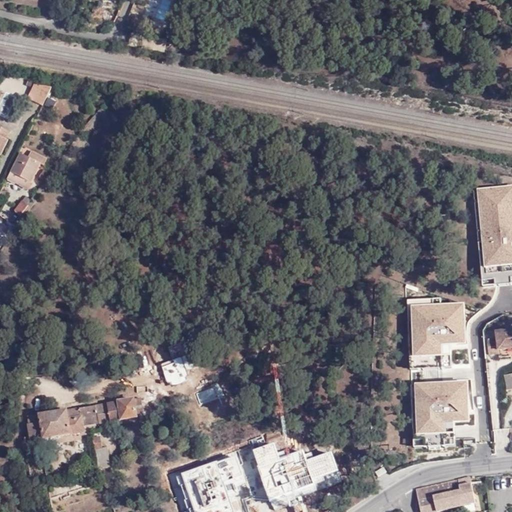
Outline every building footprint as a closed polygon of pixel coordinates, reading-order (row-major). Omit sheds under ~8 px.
[(157,49),(165,50),(166,41),(158,40),(157,49)] [(37,77),(35,82),(54,86),(56,82),(37,77)] [(54,86),(35,82),(28,98),(44,105),(54,86)] [(0,154),(2,155),(10,139),(6,137),(10,131),(0,125),(0,154)] [(31,155),(22,151),(13,169),(33,180),(42,162),(45,164),(49,158),(33,150),(31,155)] [(42,176),(49,181),(54,174),(48,168),(42,176)] [(13,169),(11,169),(8,175),(30,185),(33,180),(13,169)] [(499,283),(511,282),(511,183),(476,186),(480,241),(484,240),(486,274),(498,273),(499,283)] [(15,210),(21,215),(29,204),(23,199),(15,210)] [(469,342),(468,300),(413,302),(415,368),(454,366),(454,342),(469,342)] [(498,340),(487,341),(489,356),(499,355),(499,351),(511,349),(511,330),(496,332),(498,340)] [(471,378),(417,380),(419,432),(459,431),(458,421),(473,420),(471,378)] [(33,441),(85,431),(84,425),(82,413),(98,409),(101,422),(116,419),(117,422),(123,421),(123,418),(138,416),(137,412),(145,411),(142,396),(28,417),(33,441)] [(84,425),(101,422),(98,409),(82,413),(84,425)] [(457,433),(437,433),(437,443),(457,444),(457,433)] [(98,436),(91,438),(94,450),(101,448),(98,436)] [(111,467),(106,447),(101,448),(94,450),(99,469),(111,467)] [(440,511),(476,504),(470,477),(416,490),(421,511),(440,511)]
